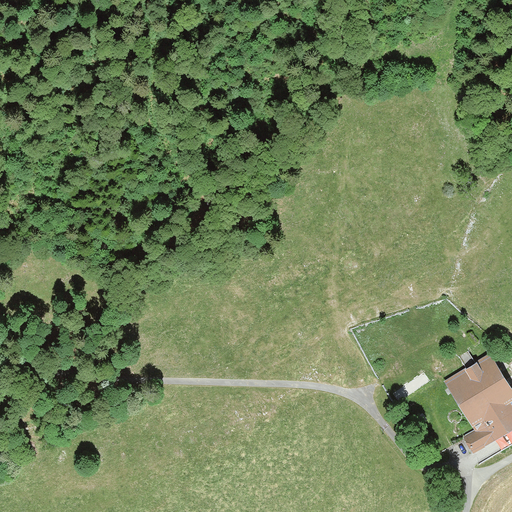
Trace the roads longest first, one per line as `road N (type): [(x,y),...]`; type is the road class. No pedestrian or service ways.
road 1 (track): [(359,397),(317,385),(0,366)]
road 2 (track): [(474,480),(461,469),(412,459),(359,397)]
